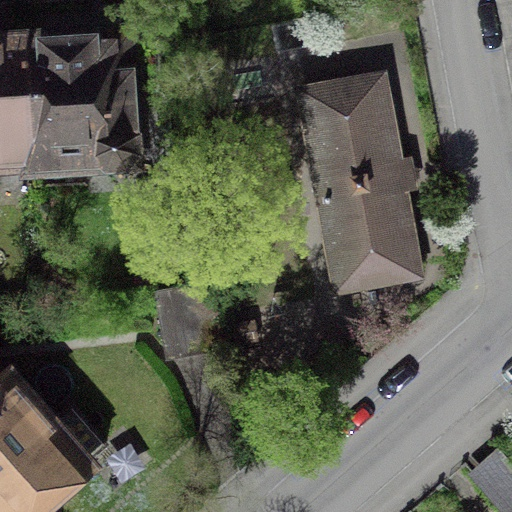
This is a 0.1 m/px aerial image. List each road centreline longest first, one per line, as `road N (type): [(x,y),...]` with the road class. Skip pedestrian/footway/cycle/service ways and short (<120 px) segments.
road 1 (residential): [(511,325),(300,511)]
road 2 (residential): [(461,0),(511,226)]
